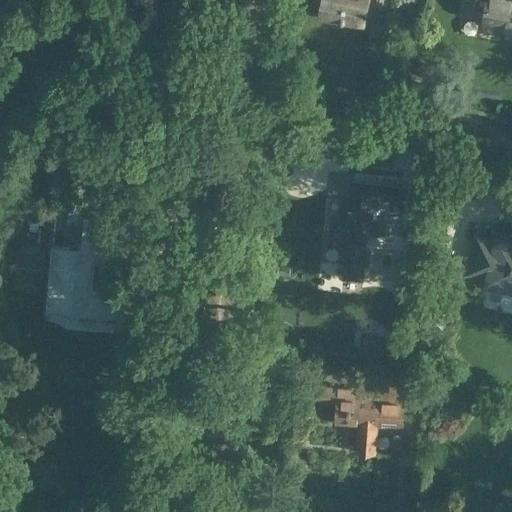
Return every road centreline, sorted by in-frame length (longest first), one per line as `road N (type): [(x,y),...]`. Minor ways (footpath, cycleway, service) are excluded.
road 1 (residential): [(204,511),(250,75)]
road 2 (residential): [(511,139),(337,90)]
